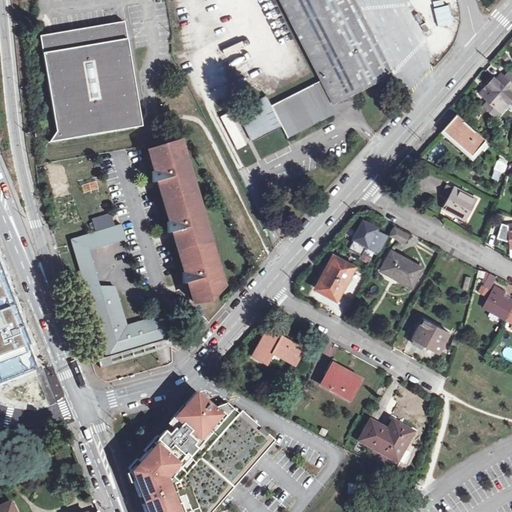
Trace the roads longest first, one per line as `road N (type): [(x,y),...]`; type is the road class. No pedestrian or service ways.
road 1 (trunk): [(52,329),(43,253),(18,159),(1,0)]
road 2 (unclassified): [(84,408),(188,374),(271,283)]
road 3 (residential): [(271,283),(444,392)]
road 4 (unclassified): [(356,182),(484,36)]
road 5 (residential): [(356,182),(482,255)]
road 6 (unclassified): [(271,283),(356,182)]
